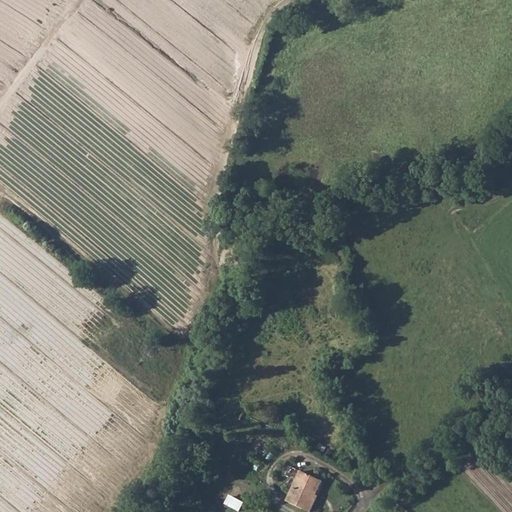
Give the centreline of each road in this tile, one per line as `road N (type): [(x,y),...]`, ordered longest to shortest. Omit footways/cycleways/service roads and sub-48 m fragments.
road 1 (track): [(105,511),(147,452),(194,326)]
road 2 (track): [(511,440),(468,436),(353,511)]
